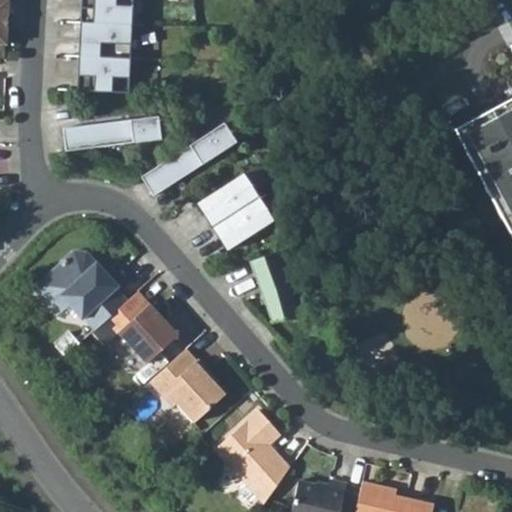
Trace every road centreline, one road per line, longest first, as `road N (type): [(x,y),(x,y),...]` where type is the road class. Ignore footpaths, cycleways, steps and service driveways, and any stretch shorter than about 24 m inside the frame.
road 1 (residential): [(45,201),(91,196),(135,217),(320,427),(511,471)]
road 2 (residential): [(45,201),(32,169),(28,118),(32,0)]
road 3 (residential): [(80,511),(0,402)]
